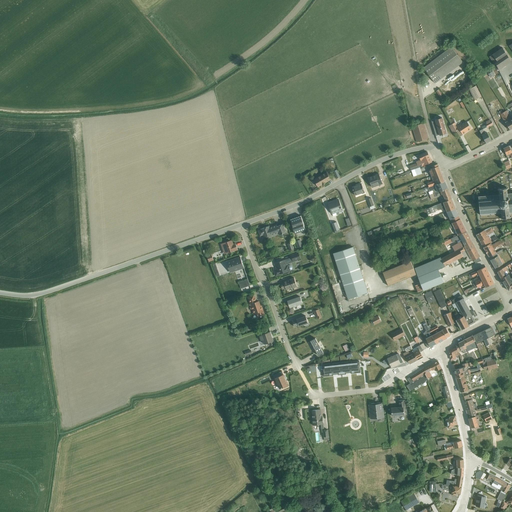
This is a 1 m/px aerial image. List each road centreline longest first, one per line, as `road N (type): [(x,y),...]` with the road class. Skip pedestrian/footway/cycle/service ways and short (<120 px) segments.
road 1 (unclassified): [(240,224),(38,294),(0,292)]
road 2 (residential): [(444,166),(434,147),(405,151),(240,224)]
road 3 (residential): [(444,166),(511,303)]
road 4 (residential): [(296,364),(240,224)]
road 5 (residential): [(441,349),(378,389),(315,395)]
